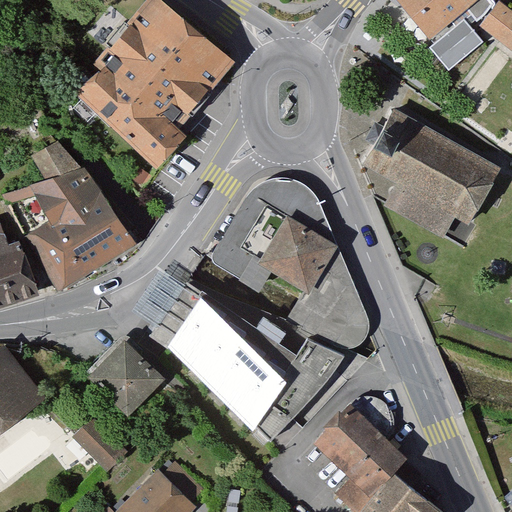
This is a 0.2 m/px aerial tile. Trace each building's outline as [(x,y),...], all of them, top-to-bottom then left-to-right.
[(240,63),(164,0),(155,0),(116,48),(122,53),(84,98),(169,169),(195,138),(184,129),(240,63)] [(385,0),(421,47),(471,0),(385,0)] [(511,9),(500,0),(499,0),(480,25),(511,51),(511,9)] [(434,50),(453,73),(486,45),(467,22),(434,50)] [(386,109),(359,163),(391,184),(381,204),(461,245),(500,169),(386,109)] [(50,183),(32,188),(50,225),(28,237),(42,256),(64,290),(141,246),(90,170),(63,144),(37,158),(50,183)] [(279,215),(251,263),(265,271),(297,290),(303,293),(331,246),(279,215)] [(0,300),(31,286),(12,240),(0,245),(0,300)] [(189,302),(157,350),(241,433),(245,427),(262,444),(338,359),(302,343),(285,362),(189,302)] [(161,384),(124,347),(94,376),(131,413),(161,384)] [(0,430),(35,404),(39,401),(33,394),(0,354),(0,430)] [(330,420),(306,450),(366,506),(400,463),(383,448),(385,441),(390,426),(385,413),(374,406),(363,404),(352,406),(342,413),(330,420)] [(150,406),(131,425),(144,436),(162,418),(150,406)] [(86,426),(72,441),(105,475),(121,459),(86,426)] [(176,461),(161,478),(187,499),(202,482),(176,461)] [(444,511),(403,472),(370,511),(444,511)] [(179,511),(188,501),(187,499),(161,478),(158,476),(128,511),(179,511)]
